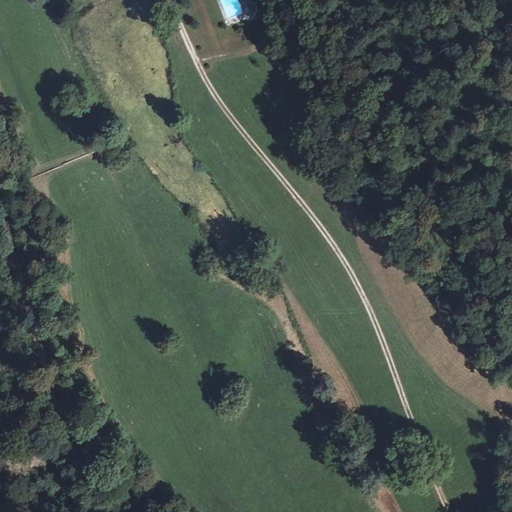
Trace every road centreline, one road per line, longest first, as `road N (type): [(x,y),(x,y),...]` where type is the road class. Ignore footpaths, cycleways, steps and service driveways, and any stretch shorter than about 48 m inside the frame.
road 1 (track): [(449,511),(349,267),(199,70),(173,0)]
road 2 (track): [(289,0),(350,103),(443,216),(511,275)]
road 3 (unclassified): [(111,511),(78,444),(45,313),(0,198)]
